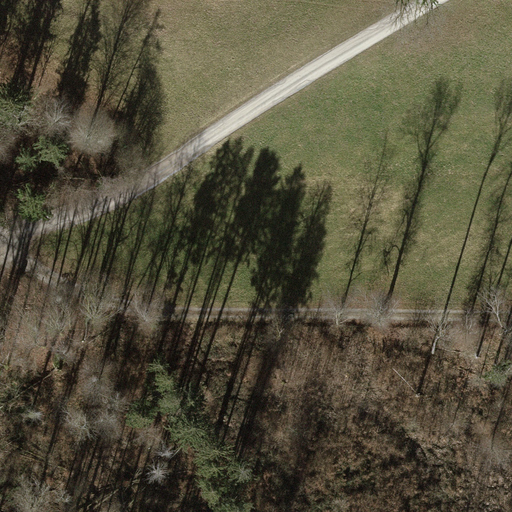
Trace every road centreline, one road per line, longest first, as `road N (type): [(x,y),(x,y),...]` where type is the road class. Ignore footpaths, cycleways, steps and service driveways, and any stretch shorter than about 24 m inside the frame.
road 1 (track): [(4,236),(98,271),(511,290)]
road 2 (unclassified): [(0,236),(80,214),(428,0)]
